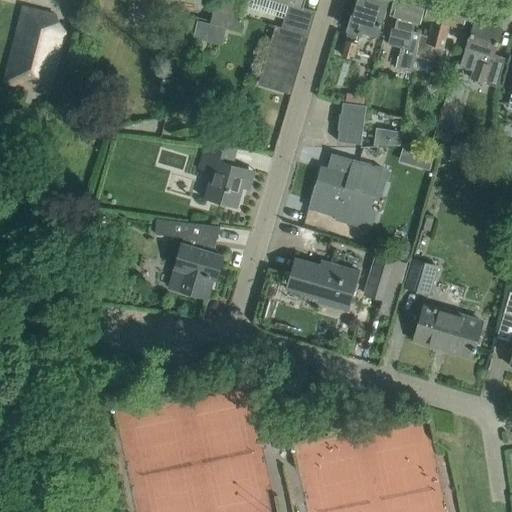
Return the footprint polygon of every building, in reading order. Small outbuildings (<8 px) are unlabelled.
[(291,95),(316,10),(303,7),(305,0),(274,0),(288,4),(281,28),(273,25),(257,83),(291,93),(291,94),(291,95)] [(380,27),(382,21),(381,21),(385,6),(386,0),(358,0),(354,16),(352,15),(341,54),(353,57),(361,31),(377,35),(379,27),(380,27)] [(412,31),(415,21),(420,22),(424,9),(426,0),(392,0),(389,14),(397,15),(394,28),(392,28),(388,44),(400,47),(395,68),(411,72),(414,56),(420,33),(412,31)] [(443,47),(450,24),(463,28),(471,1),(466,0),(428,0),(424,17),(434,19),(429,35),(420,33),(414,56),(431,60),(435,45),(443,47)] [(57,13),(21,4),(2,82),(52,95),(68,32),(57,13)] [(240,30),(243,18),(213,11),(210,23),(240,30)] [(493,54),(495,47),(502,28),(489,24),(488,21),(482,19),(479,21),(475,19),(469,38),(460,65),(472,70),(470,78),(495,86),(504,58),(493,54)] [(81,25),(78,37),(94,41),(97,29),(81,25)] [(367,105),(343,102),(341,113),(340,113),(338,127),(363,131),(367,105)] [(441,119),(436,137),(450,140),(454,122),(441,119)] [(361,144),(363,131),(338,127),(338,129),(339,129),(338,140),(361,144)] [(237,207),(249,168),(232,163),(237,147),(217,145),(205,143),(200,160),(213,164),(204,198),(218,202),(237,207)] [(456,144),(449,144),(449,160),(470,159),(470,151),(456,152),(456,144)] [(418,151),(414,164),(429,169),(433,155),(418,151)] [(321,165),(308,208),(327,214),(336,216),(335,220),(365,228),(370,210),(383,167),(372,164),(353,159),(349,173),(340,171),(328,167),(321,165)] [(92,210),(89,223),(98,226),(102,213),(92,210)] [(156,218),(155,234),(182,237),(182,243),(181,243),(175,265),(169,286),(181,290),(207,297),(213,277),(217,278),(223,256),(213,253),(215,244),(213,243),(218,227),(220,227),(220,226),(184,221),(156,218)] [(426,219),(423,230),(431,233),(434,221),(426,219)] [(397,259),(375,253),(364,293),(386,299),(397,259)] [(359,270),(329,262),(328,266),(296,257),(287,288),(336,303),(338,296),(350,300),(359,270)] [(437,265),(412,258),(404,286),(429,293),(437,265)] [(511,290),(509,290),(503,312),(511,314),(511,290)] [(472,356),(483,322),(425,303),(419,323),(414,339),(472,356)] [(279,397),(272,398),(273,405),(280,404),(279,397)]
